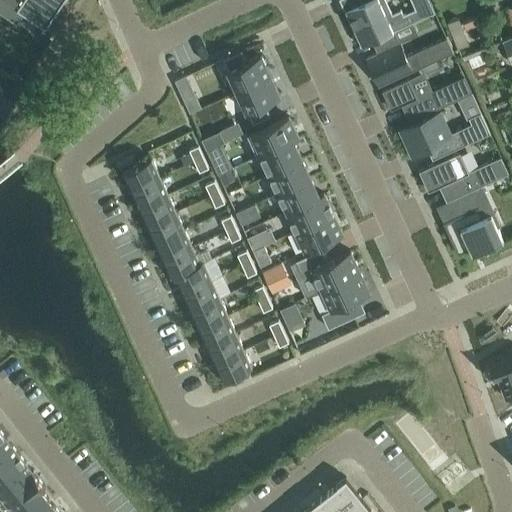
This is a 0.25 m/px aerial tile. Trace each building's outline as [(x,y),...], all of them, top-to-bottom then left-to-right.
[(2,0),(45,29),(64,0),(2,0)] [(394,29),(435,10),(429,0),(412,0),(415,7),(403,13),(401,8),(392,12),(386,0),(360,0),(361,2),(346,9),(359,39),(358,40),(360,45),(372,39),(394,29)] [(475,14),(461,19),(465,30),(479,24),(475,14)] [(406,55),(394,29),(372,39),(377,51),(367,56),(380,84),(423,65),(436,59),(453,51),(447,36),(406,55)] [(511,34),(502,39),(504,42),(511,62),(511,34)] [(502,39),(463,56),(464,59),(504,42),(502,39)] [(223,57),(238,89),(270,75),(260,54),(247,60),(242,49),(223,57)] [(436,59),(423,65),(425,69),(439,63),(436,59)] [(472,91),(464,74),(432,89),(429,84),(415,91),(408,77),(382,89),(391,108),(401,103),(409,120),(472,91)] [(265,102),(280,96),(270,75),(238,89),(253,122),(271,114),(265,102)] [(195,94),(184,99),(189,110),(200,105),(195,94)] [(441,110),(401,129),(412,153),(427,146),(433,158),(490,131),(481,111),(469,116),(472,122),(450,132),(441,110)] [(257,155),(298,136),(289,115),(247,134),(257,155)] [(220,129),(202,138),(207,148),(219,143),(221,142),(225,140),(220,129)] [(299,136),(298,136),(257,155),(261,153),(270,172),(302,158),(294,139),(299,136)] [(219,143),(207,148),(211,158),(224,152),(219,143)] [(198,144),(189,149),(194,159),(203,155),(198,144)] [(459,150),(419,169),(428,190),(439,185),(446,200),(462,193),(478,186),(483,183),(509,172),(501,155),(468,170),(459,150)] [(203,155),(194,159),(199,170),(209,166),(203,155)] [(152,157),(122,170),(131,189),(160,175),(152,157)] [(278,191),(311,176),(302,158),(270,172),(278,191)] [(224,165),(216,169),(221,180),(229,176),(224,165)] [(160,175),(131,189),(139,206),(168,193),(160,175)] [(287,209),(324,192),(324,191),(319,194),(311,176),(278,191),(287,209)] [(214,179),(205,183),(210,194),(219,190),(214,179)] [(478,186),(462,193),(467,204),(483,197),(478,186)] [(219,190),(210,194),(215,205),(225,201),(219,190)] [(296,229),(333,212),(324,192),(287,209),(296,229)] [(168,193),(139,206),(147,224),(176,210),(168,193)] [(462,212),(443,221),(458,253),(470,248),(472,253),(482,249),(483,250),(504,241),(497,226),(501,225),(495,211),(484,216),(478,204),(469,209),(462,212)] [(245,206),(235,211),(241,223),(251,218),(245,206)] [(176,210),(147,224),(155,241),(184,227),(176,210)] [(342,233),(333,212),(296,229),(305,250),(342,233)] [(230,214),(221,218),(226,229),(235,225),(230,214)] [(235,225),(226,229),(231,240),(241,236),(235,225)] [(184,227),(155,241),(163,258),(167,256),(192,245),(184,227)] [(258,230),(247,235),(252,246),(263,241),(258,230)] [(268,252),(263,241),(252,246),(257,257),(268,252)] [(167,256),(163,258),(171,276),(204,261),(203,260),(200,261),(192,245),(167,256)] [(360,271),(350,249),(328,259),(323,247),(295,259),(302,273),(313,268),(322,288),(360,271)] [(246,249),(237,253),(242,264),(251,260),(246,249)] [(251,260),(242,264),(247,275),(257,271),(251,260)] [(204,261),(171,276),(175,275),(183,292),(212,278),(204,261)] [(370,292),(360,271),(322,288),(332,309),(370,292)] [(212,278),(183,292),(191,309),(220,296),(212,278)] [(262,284),(253,288),(258,299),(267,295),(262,284)] [(267,295),(258,299),(263,310),(273,306),(267,295)] [(220,296),(191,309),(199,326),(228,313),(220,296)] [(293,301),(279,307),(289,329),(303,322),(293,301)] [(228,313),(199,326),(207,344),(236,330),(228,313)] [(279,319),(269,323),(274,334),(284,330),(279,319)] [(236,330),(207,344),(215,361),(244,348),(236,330)] [(284,330),(274,334),(279,345),(289,341),(284,330)] [(244,348),(215,361),(223,380),(252,366),(244,348)] [(511,353),(487,362),(488,364),(486,368),(488,375),(492,376),(493,378),(499,376),(507,398),(511,396),(511,353)] [(0,460),(16,448),(3,432),(0,434),(0,460)] [(0,487),(29,464),(16,448),(0,460),(0,487)] [(0,493),(10,507),(42,481),(29,464),(0,487),(0,493)] [(346,476),(329,490),(347,511),(362,511),(370,506),(346,476)] [(14,511),(36,511),(51,500),(42,489),(46,486),(42,481),(10,507),(14,511)] [(347,511),(329,490),(313,503),(320,511),(347,511)] [(60,511),(51,500),(36,511),(60,511)] [(320,511),(313,503),(301,511),(320,511)]
